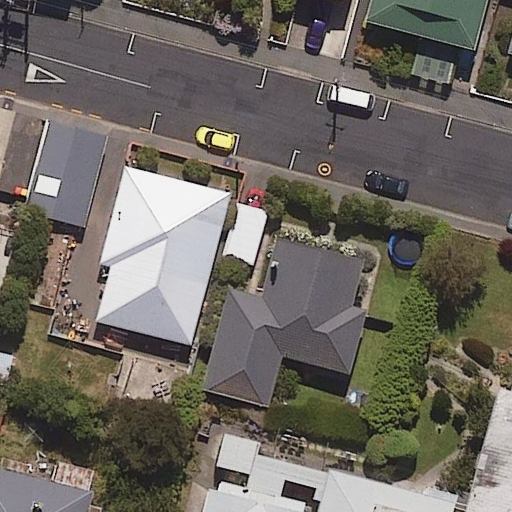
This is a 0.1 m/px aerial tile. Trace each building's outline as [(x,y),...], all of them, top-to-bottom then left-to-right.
[(371,0),(365,23),(473,51),(486,0),(371,0)] [(511,0),(505,0),(493,45),(511,49),(511,0)] [(455,56),(420,45),(411,73),(446,84),(455,56)] [(106,140),(48,125),(24,215),(83,230),(106,140)] [(229,195),(125,169),(102,258),(111,260),(95,321),(190,346),(229,195)] [(268,211),(243,204),(227,258),(252,266),(268,211)] [(364,262),(276,237),(258,298),(230,291),(203,388),(267,406),(281,356),(348,375),(366,313),(351,308),(364,262)] [(226,433),(216,470),(249,478),(246,489),(213,480),(204,511),(511,511),(511,397),(499,394),(468,510),(256,454),(259,442),(226,433)] [(99,511),(104,495),(0,470),(0,511),(99,511)]
